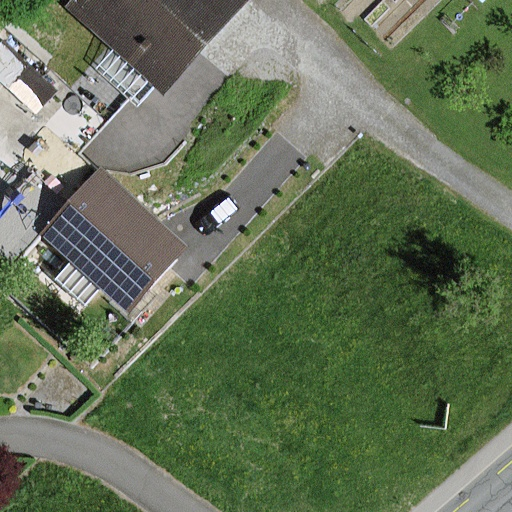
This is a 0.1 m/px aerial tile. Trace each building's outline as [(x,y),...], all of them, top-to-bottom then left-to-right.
[(251,0),(71,0),(65,7),(112,51),(96,69),(139,107),(156,88),(165,96),(251,0)] [(90,144),(75,126),(52,143),(73,169),(95,152),(90,144)] [(191,247),(103,168),(43,236),(48,240),(38,251),(63,273),(57,280),(87,307),(102,289),(131,314),(191,247)] [(32,182),(23,170),(0,186),(0,200),(2,203),(32,182)] [(43,304),(30,294),(21,305),(34,315),(43,304)]
